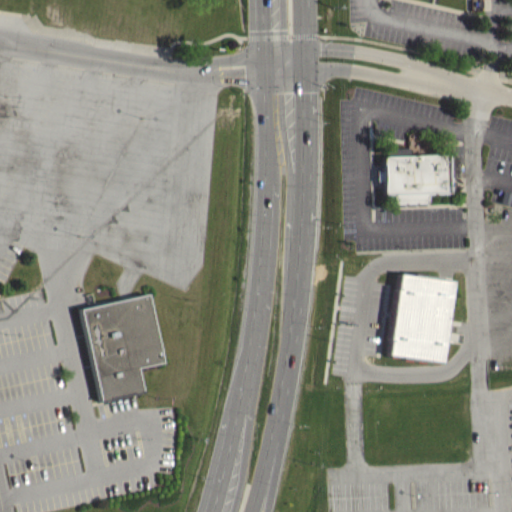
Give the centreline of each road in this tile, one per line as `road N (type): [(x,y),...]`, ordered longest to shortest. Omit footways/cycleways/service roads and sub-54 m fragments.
road 1 (secondary): [(261,72),(269,189),(260,303),(214,511)]
road 2 (secondary): [(274,434),(295,312),(302,69)]
road 3 (residential): [(422,75),(400,61),(303,50)]
road 4 (residential): [(302,69),(422,75)]
